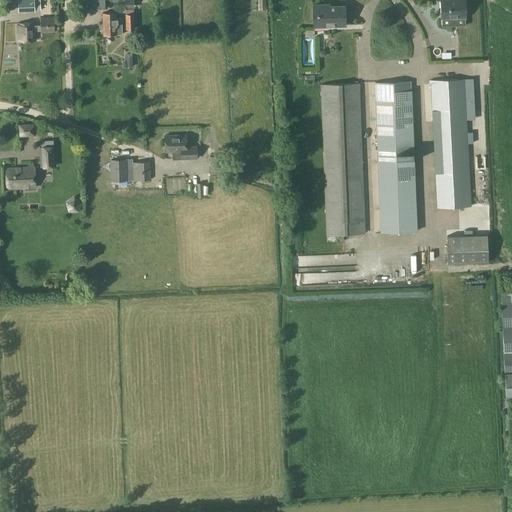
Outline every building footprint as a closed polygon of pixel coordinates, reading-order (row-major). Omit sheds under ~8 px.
[(18,0),(19,12),(34,12),(34,10),(40,10),(40,0),(18,0)] [(101,0),(87,0),(88,9),(101,9),(101,0)] [(464,1),(441,1),(442,26),(464,25),(464,1)] [(329,7),(329,6),(314,6),(314,27),(345,26),(344,7),(329,7)] [(116,20),(116,14),(103,14),(103,25),(99,25),(99,30),(103,30),(103,36),(122,35),(122,19),(116,20)] [(127,29),(135,28),(134,15),(126,15),(127,29)] [(54,32),(54,18),(41,18),(41,26),(35,26),(35,22),(18,23),(18,41),(36,41),(35,31),(41,31),(41,32),(54,32)] [(15,54),(16,44),(3,44),(3,54),(15,54)] [(463,69),(477,67),(476,58),(455,61),(456,68),(463,67),(463,69)] [(467,133),(466,119),(475,118),(473,80),(430,82),(437,207),(470,206),(467,143),(472,142),(472,133),(467,133)] [(380,231),(416,230),(411,82),(376,83),(380,231)] [(327,242),(334,242),(334,234),(364,233),(358,84),(321,85),(327,242)] [(13,139),(31,138),(31,124),(13,125),(13,139)] [(186,148),(186,135),(165,136),(165,152),(180,152),(181,159),(196,159),(196,147),(186,148)] [(54,148),(41,148),(42,168),(54,167),(54,148)] [(127,165),(126,161),(111,161),(112,180),(127,180),(127,176),(132,175),(133,180),(150,179),(149,163),(132,164),(132,165),(127,165)] [(7,187),(36,186),(35,168),(6,169),(7,187)] [(74,196),(65,202),(68,212),(79,213),(82,203),(74,196)] [(450,262),(488,262),(487,235),(449,235),(450,262)] [(346,255),(287,257),(287,265),(346,263),(346,255)] [(312,274),(288,275),(288,283),(313,282),(312,274)]
